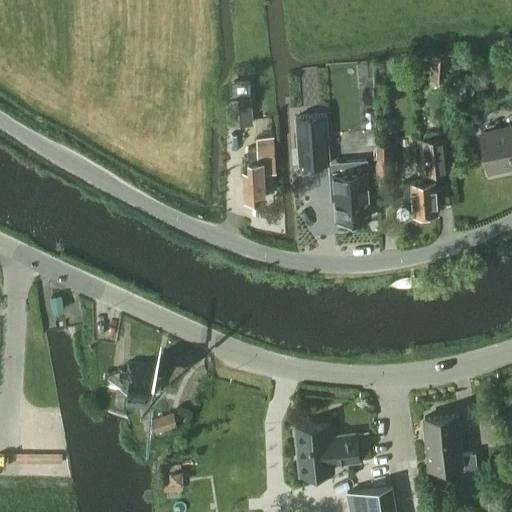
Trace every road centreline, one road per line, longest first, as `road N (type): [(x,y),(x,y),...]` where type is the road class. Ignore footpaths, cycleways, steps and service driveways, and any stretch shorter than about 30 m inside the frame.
road 1 (unclassified): [(511,222),(425,256),(314,266),(268,259),(182,226),(0,122)]
road 2 (tertiary): [(0,250),(238,359),(391,376),(511,352)]
